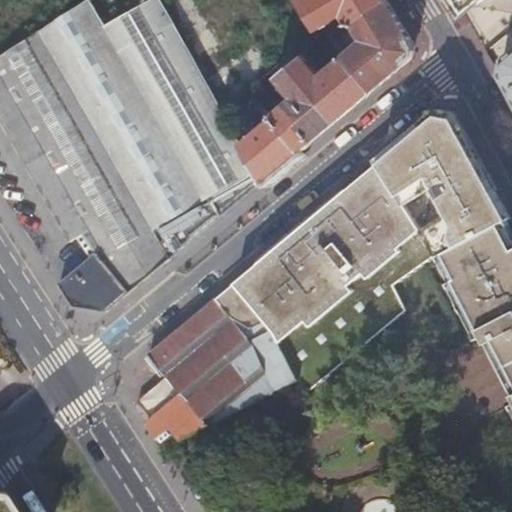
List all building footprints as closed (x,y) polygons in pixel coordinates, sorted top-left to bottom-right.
[(162,0),(86,0),(42,28),(67,72),(138,201),(170,258),(263,181),(242,143),(228,119),(223,109),(164,2),(162,0)] [(387,0),(299,0),(318,30),(327,38),(332,36),(323,26),(332,21),(331,19),(342,12),(348,22),(347,23),(348,26),(352,23),(388,1),(387,0)] [(414,43),(388,1),(352,23),(353,26),(355,25),(363,39),(348,52),(333,35),(332,36),(327,38),(342,54),(372,91),(411,58),(414,43)] [(71,308),(105,312),(123,297),(170,258),(138,201),(67,72),(42,28),(0,55),(0,114),(19,145),(28,160),(50,195),(78,240),(81,245),(90,259),(85,263),(57,286),(71,308)] [(337,120),(372,91),(342,54),(340,56),(341,58),(330,66),(332,69),(325,76),(319,73),(318,70),(299,46),(285,58),(337,120)] [(511,51),(502,60),(500,77),(511,97),(511,51)] [(337,120),(285,58),(271,69),(289,92),(294,95),(295,101),(287,107),(285,104),(274,113),(272,111),(270,113),(272,115),(301,150),(337,120)] [(230,104),(223,109),(228,119),(235,114),(230,104)] [(440,112),(379,162),(381,164),(440,254),(444,252),(500,224),(509,219),(453,115),(440,112)] [(263,181),(301,150),(272,115),(271,116),(272,117),(271,118),(272,119),(242,143),(263,181)] [(381,164),(216,301),(230,318),(251,329),(266,322),(275,335),(281,345),(298,378),(306,393),(406,309),(393,286),(429,261),(440,254),(381,164)] [(511,247),(500,224),(444,252),(458,280),(455,282),(499,367),(511,392),(511,247)] [(215,299),(149,355),(182,394),(192,405),(231,384),(264,366),(276,389),(298,378),(281,345),(275,335),(266,322),(251,329),(230,318),(216,301),(215,299)] [(231,384),(243,407),(276,389),(264,366),(231,384)] [(192,405),(209,425),(243,407),(231,384),(192,405)] [(182,394),(146,426),(163,449),(209,425),(192,405),(182,394)] [(198,504),(205,497),(197,485),(188,489),(198,504)]
